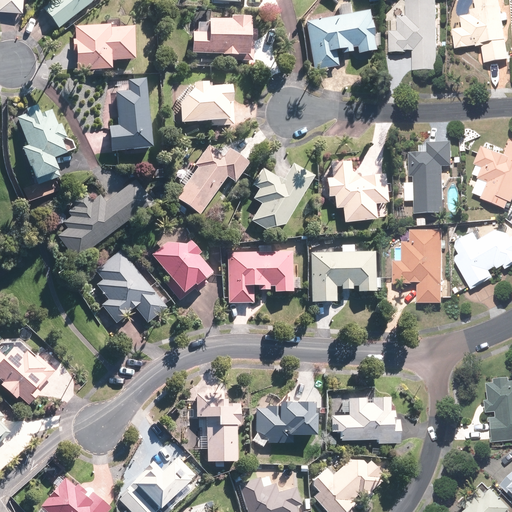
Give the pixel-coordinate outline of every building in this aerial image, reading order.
[(0,0),(0,12),(23,13),(23,0),(0,0)] [(58,31),(96,0),(57,0),(43,12),(58,31)] [(509,62),(504,24),(510,23),(507,0),(475,0),(477,11),(470,12),(471,17),(463,18),(464,31),(453,32),(456,50),(480,47),(483,65),(509,62)] [(438,73),(439,2),(410,2),(410,18),(397,17),(397,35),(390,35),(390,53),(413,54),(413,73),(438,73)] [(305,16),(305,19),(314,72),(337,68),(335,54),(342,53),(342,56),(353,54),(352,50),(356,50),(357,56),(378,52),(372,12),(350,15),(349,9),(305,16)] [(192,31),(191,54),(230,56),(230,60),(255,62),(257,30),(249,29),(250,14),(233,13),(233,20),(208,18),(207,32),(192,31)] [(133,28),(75,27),(75,41),(71,41),(71,53),(76,53),(76,73),(110,73),(110,62),(133,62),(133,28)] [(149,150),(146,79),(131,80),(131,91),(116,91),(117,126),(111,126),(112,152),(149,150)] [(180,103),(180,124),(234,123),(234,84),(195,84),(195,92),(180,103)] [(28,145),(21,148),(35,183),(21,189),(27,203),(65,187),(53,159),(74,151),(63,126),(59,127),(51,109),(40,114),(36,105),(15,114),(28,145)] [(507,212),(511,201),(511,143),(510,143),(505,155),(485,146),(471,178),(478,182),(472,196),(507,212)] [(199,215),(226,176),(234,182),(250,159),(229,144),(220,156),(207,146),(193,166),(198,170),(177,199),(199,215)] [(443,215),(443,166),(453,166),(452,145),(421,145),(421,154),(410,154),(410,177),(415,177),(415,185),(404,185),(404,205),(417,205),(417,215),(443,215)] [(331,176),(325,176),(326,197),(331,197),(332,209),(341,209),(343,226),(375,223),(374,207),(386,206),(384,175),(353,178),(352,159),(329,161),(331,176)] [(251,221),(265,230),(284,225),(314,176),(291,162),(280,180),(262,170),(253,184),(260,188),(253,201),(261,206),(251,221)] [(76,261),(153,201),(136,180),(105,203),(101,197),(91,204),(83,193),(72,202),(76,206),(67,212),(71,218),(64,223),(67,228),(57,236),(76,261)] [(458,242),(453,258),(471,290),(491,278),(488,272),(500,266),(503,271),(511,266),(511,235),(507,226),(480,240),(475,232),(458,242)] [(443,305),(446,231),(412,230),(411,244),(402,244),(401,262),(394,262),(393,285),(417,286),(417,304),(443,305)] [(175,235),(150,256),(169,278),(164,282),(181,303),(198,289),(195,286),(211,273),(196,255),(200,251),(191,240),(184,246),(175,235)] [(340,253),(310,252),(310,301),(335,302),(335,288),(358,289),(358,292),(382,292),(383,277),(375,277),(376,252),(354,252),(354,245),(340,245),(340,253)] [(257,254),(228,253),(227,302),(252,303),(253,287),(257,287),(256,291),(270,291),(270,287),(273,287),(273,291),(291,292),(293,249),(258,248),(257,254)] [(167,308),(120,249),(94,270),(102,280),(95,286),(107,302),(101,307),(114,323),(133,308),(146,325),(167,308)] [(0,352),(0,379),(2,381),(0,383),(0,385),(16,400),(19,397),(27,405),(55,376),(26,349),(20,355),(10,345),(2,354),(0,352)] [(492,444),(511,442),(511,382),(511,383),(511,377),(497,378),(498,386),(486,387),(487,412),(496,411),(497,422),(491,422),(492,444)] [(200,384),(188,392),(188,401),(197,401),(196,416),(207,417),(205,461),(235,462),(236,425),(239,425),(240,404),(222,403),(223,384),(200,384)] [(339,433),(339,441),(376,441),(376,444),(398,444),(398,419),(391,419),(391,397),(342,397),(342,416),(330,416),(330,433),(339,433)] [(313,437),(315,401),(282,400),(282,405),(267,404),(267,408),(255,408),(254,434),(250,442),(261,449),(265,442),(295,444),(295,436),(313,437)] [(0,441),(9,432),(0,422),(0,419),(5,415),(0,410),(0,441)] [(144,511),(154,511),(192,475),(176,458),(163,470),(153,461),(123,490),(144,511)] [(360,460),(349,459),(331,475),(325,468),(312,479),(312,487),(317,492),(311,497),(325,511),(344,511),(353,504),(350,501),(358,494),(362,498),(379,482),(374,476),(378,473),(368,461),(364,465),(360,460)] [(511,473),(499,486),(500,487),(511,500),(511,473)] [(271,475),(238,485),(246,511),(295,511),(294,507),(301,504),(295,485),(276,491),(271,475)] [(105,511),(110,507),(92,492),(90,494),(77,484),(74,487),(63,478),(35,511),(105,511)] [(460,504),(466,511),(508,511),(510,511),(492,490),(484,497),(477,490),(460,504)]
